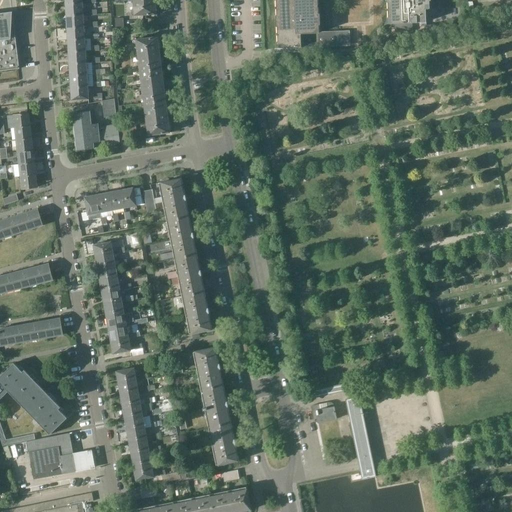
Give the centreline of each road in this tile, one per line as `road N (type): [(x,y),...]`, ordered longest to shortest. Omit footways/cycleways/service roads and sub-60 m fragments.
road 1 (residential): [(122,511),(57,178)]
road 2 (tertiary): [(280,385),(233,143)]
road 3 (residential): [(199,151),(246,393)]
road 4 (residential): [(179,0),(199,151)]
road 5 (residential): [(57,178),(199,151)]
road 6 (tertiary): [(233,143),(215,0)]
